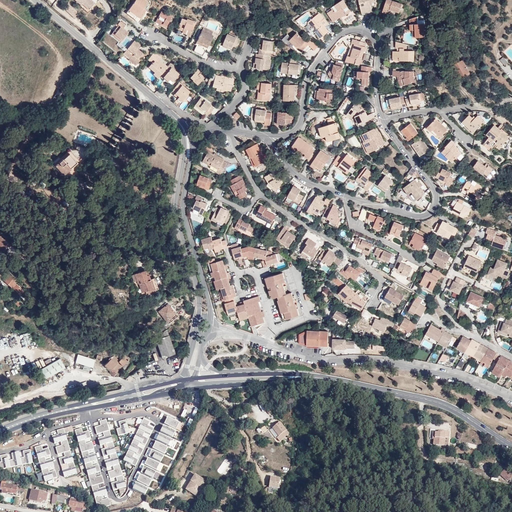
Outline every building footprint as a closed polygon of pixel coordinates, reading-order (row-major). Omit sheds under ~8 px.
[(76,0),(81,4),(82,3),(90,9),(91,7),(95,3),(91,0),(76,0)] [(147,2),(143,0),(135,0),(126,14),(138,23),(147,12),(143,8),(147,2)] [(351,11),(343,0),(332,8),(333,9),(328,13),(334,22),(339,18),(338,17),(340,16),(341,18),(351,11)] [(375,0),(360,0),(359,0),(362,13),(373,11),(371,5),(371,3),(373,3),(376,2),(375,0)] [(402,4),(390,0),(387,0),(383,12),(389,14),(391,10),(400,13),(402,4)] [(69,13),(73,9),(74,7),(69,3),(64,8),(69,13)] [(82,3),(81,4),(80,5),(89,12),(92,8),(91,7),(90,9),(82,3)] [(78,14),(73,9),(69,13),(74,18),(78,14)] [(161,11),(158,18),(163,21),(162,25),(166,27),(166,26),(169,22),(171,23),(174,18),(161,11)] [(309,23),(313,28),(315,27),(317,30),(315,32),(320,39),(329,32),(321,22),(325,19),(320,13),(309,23)] [(418,24),(418,17),(411,19),(411,31),(414,31),(416,31),(416,38),(424,38),(425,28),(426,28),(426,24),(425,24),(418,24)] [(163,21),(158,18),(153,26),(159,29),(162,25),(163,21)] [(178,29),(183,30),(183,29),(192,32),(195,22),(187,19),(187,20),(182,18),(178,29)] [(118,24),(119,25),(121,27),(115,34),(122,40),(128,33),(123,29),(126,26),(121,21),(118,24)] [(121,27),(119,25),(111,35),(120,43),(122,40),(115,34),(121,27)] [(203,42),(208,45),(214,35),(212,34),(213,31),(204,27),(197,41),(202,43),(203,42)] [(297,47),(302,52),(309,45),(315,50),(318,47),(309,38),(306,41),(297,33),(290,40),(297,47)] [(241,40),(237,38),(228,34),(224,43),(233,47),(234,46),(237,48),(241,40)] [(124,47),(131,40),(127,36),(120,44),(124,47)] [(356,59),(355,64),(362,65),(364,61),(362,60),(357,59),(358,57),(363,58),(365,51),(366,52),(368,47),(362,46),(363,42),(353,39),(352,43),(357,45),(356,48),(354,47),(351,57),(356,59)] [(135,40),(124,53),(130,58),(130,57),(134,61),(133,63),(136,65),(140,60),(138,59),(143,54),(137,49),(140,46),(135,40)] [(264,40),(262,55),(271,56),(271,51),(272,52),(274,42),(264,40)] [(407,44),(396,42),(396,48),(398,48),(398,51),(394,51),(393,59),(400,59),(400,61),(414,61),(414,51),(405,51),(405,49),(407,49),(407,44)] [(206,50),(197,46),(194,51),(203,55),(206,50)] [(153,54),(148,59),(152,63),(149,67),(155,72),(159,76),(161,74),(167,67),(159,60),(161,57),(153,54)] [(259,54),(257,54),(256,58),(258,58),(257,64),(254,64),(253,68),(270,71),(271,60),(270,60),(271,56),(262,55),(259,54)] [(465,75),(470,73),(463,60),(460,62),(458,57),(449,61),(459,79),(465,76),(465,75)] [(298,64),(299,60),(290,59),(290,63),(282,63),(281,73),(298,75),(299,70),(300,65),(298,64)] [(339,81),(343,67),(336,65),(335,64),(333,72),(329,73),(332,79),(339,81)] [(371,72),(372,68),(362,65),(361,71),(354,71),(354,77),(363,78),(363,85),(368,85),(369,72),(371,72)] [(167,67),(161,74),(164,77),(163,77),(169,81),(170,79),(173,82),(179,74),(172,67),(170,69),(167,67)] [(198,69),(190,77),(193,80),(193,81),(197,85),(203,78),(203,77),(205,74),(201,71),(201,72),(198,69)] [(414,71),(393,71),(393,76),(398,76),(400,76),(400,80),(398,80),(400,86),(416,82),(414,76),(414,71)] [(210,79),(208,84),(212,85),(212,86),(217,87),(221,89),(221,90),(227,92),(228,90),(231,91),(234,79),(222,76),(221,76),(216,75),(214,80),(210,79)] [(180,82),(173,90),(176,93),(183,100),(185,98),(188,94),(190,92),(180,82)] [(272,84),(258,83),(257,90),(259,90),(257,100),(270,101),(272,84)] [(295,85),(285,85),(284,101),(294,101),(295,85)] [(327,101),(327,102),(332,103),(334,90),(319,89),(319,91),(316,91),(315,99),(320,100),(327,101)] [(183,100),(176,93),(174,94),(182,101),(183,100)] [(410,98),(406,99),(409,106),(412,106),(412,105),(416,104),(421,103),(421,101),(419,94),(410,95),(410,98)] [(200,107),(204,109),(206,111),(205,113),(208,116),(213,109),(210,107),(211,105),(201,97),(195,105),(199,108),(200,107)] [(409,106),(406,99),(401,100),(400,97),(390,99),(392,108),(399,107),(398,106),(402,105),(402,108),(409,106)] [(346,98),(340,107),(345,111),(351,102),(346,98)] [(375,117),(373,113),(368,115),(366,112),(355,104),(347,115),(351,119),(353,117),(357,125),(375,117)] [(252,117),(255,118),(255,119),(265,120),(267,110),(253,108),(252,117)] [(278,122),(286,123),(291,123),(291,119),(293,119),(294,113),(279,112),(278,122)] [(474,119),(473,118),(470,115),(463,122),(473,132),(484,121),(478,115),(476,118),(474,119)] [(434,130),(441,137),(448,130),(437,119),(429,126),(428,125),(426,127),(431,132),(434,130)] [(323,132),(320,133),(322,138),(326,137),(327,142),(340,138),(336,123),(321,127),(323,132)] [(401,131),(409,141),(419,133),(411,124),(401,131)] [(509,137),(495,125),(487,134),(490,137),(483,145),(490,151),(496,143),(501,147),(509,137)] [(366,141),(364,142),(364,143),(369,153),(379,148),(378,146),(385,143),(380,132),(379,133),(377,128),(363,134),(366,141)] [(439,139),(441,137),(434,130),(431,132),(439,139)] [(354,135),(348,139),(353,148),(360,144),(354,135)] [(309,159),(313,153),(315,151),(311,148),(312,146),(298,137),(292,148),(298,152),(299,151),(305,155),(304,157),(309,159)] [(421,138),(412,145),(421,156),(430,150),(421,138)] [(456,144),(452,140),(446,147),(446,148),(444,150),(448,154),(446,155),(453,161),(457,157),(458,157),(462,153),(459,150),(460,149),(455,145),(456,144)] [(261,153),(257,145),(247,150),(249,154),(247,155),(251,162),(252,162),(254,161),(256,166),(267,161),(262,153),(261,153)] [(309,159),(308,160),(312,163),(311,165),(320,172),(330,157),(321,150),(317,156),(313,153),(309,159)] [(70,154),(77,163),(79,161),(70,151),(53,165),(62,176),(64,175),(56,165),(63,159),(63,160),(70,154)] [(219,169),(223,172),(228,164),(224,161),(224,160),(214,154),(213,155),(208,152),(203,161),(210,166),(211,165),(218,170),(219,169)] [(70,168),(77,163),(70,154),(63,160),(63,159),(56,165),(64,175),(72,169),(70,168)] [(338,156),(333,163),(347,173),(356,161),(347,155),(344,159),(338,156)] [(492,169),(488,166),(487,168),(485,166),(478,161),(474,167),(483,173),(487,176),(492,169)] [(226,168),(228,173),(236,168),(234,164),(226,168)] [(220,176),(223,172),(219,169),(218,170),(211,165),(210,166),(210,167),(217,171),(216,173),(220,176)] [(440,178),(451,184),(454,179),(449,177),(451,173),(437,166),(434,173),(437,175),(436,176),(440,178)] [(333,177),(344,184),(348,176),(337,169),(333,177)] [(367,191),(373,183),(370,180),(374,175),(367,169),(361,178),(367,183),(365,186),(364,188),(367,191)] [(410,169),(408,174),(415,177),(418,171),(410,169)] [(270,182),(277,189),(286,178),(283,175),(282,177),(280,175),(277,170),(265,177),(268,183),(270,182)] [(206,187),(205,189),(209,190),(211,182),(208,181),(209,178),(200,175),(197,184),(206,187)] [(240,175),(235,178),(237,183),(233,185),(232,185),(235,192),(234,192),(236,196),(238,195),(240,199),(247,195),(245,192),(243,188),(245,187),(246,186),(240,175)] [(393,181),(386,176),(379,185),(386,191),(393,181)] [(358,181),(365,186),(367,183),(361,178),(358,181)] [(450,187),(451,184),(440,178),(439,179),(441,183),(450,187)] [(415,180),(404,188),(409,195),(412,192),(417,199),(425,193),(415,180)] [(275,192),(277,189),(270,182),(268,183),(267,185),(275,192)] [(482,187),(477,184),(475,187),(472,185),(467,182),(464,187),(462,185),(459,190),(474,199),(475,199),(479,201),(482,196),(479,193),(480,190),(482,187)] [(299,194),(301,190),(294,186),(289,195),(296,199),(295,201),(299,204),(303,197),(299,194)] [(197,200),(193,208),(200,211),(198,214),(202,216),(207,204),(201,202),(203,198),(197,196),(195,200),(197,200)] [(328,205),(332,199),(328,197),(324,203),(318,199),(318,200),(315,198),(309,209),(317,215),(325,204),(328,205)] [(471,209),(457,202),(452,211),(463,217),(465,213),(469,215),(471,209)] [(338,207),(334,205),(328,218),(331,220),(330,221),(337,224),(340,218),(339,217),(341,212),(338,211),(339,209),(337,208),(338,207)] [(266,208),(262,206),(256,216),(272,224),(276,216),(267,211),(268,210),(266,208)] [(229,212),(224,209),(224,211),(221,209),(218,208),(211,220),(216,222),(218,219),(224,223),(229,212)] [(362,209),(358,219),(363,221),(368,211),(362,209)] [(385,219),(378,216),(378,217),(371,214),(369,219),(376,222),(373,228),(380,231),(385,219)] [(238,225),(237,224),(235,228),(239,230),(240,228),(247,232),(247,230),(252,232),(255,227),(240,219),(238,223),(239,223),(238,225)] [(458,229),(443,221),(441,225),(438,223),(434,229),(438,231),(444,235),(450,238),(452,234),(455,236),(458,229)] [(395,233),(395,235),(399,237),(404,226),(395,222),(391,231),(395,233)] [(287,232),(288,231),(290,228),(286,225),(277,238),(280,241),(285,244),(286,242),(291,245),(296,237),(290,232),(289,234),(287,232)] [(500,242),(501,237),(493,234),(493,233),(488,232),(486,238),(500,242)] [(414,244),(413,247),(420,250),(421,248),(422,249),(425,245),(426,245),(428,240),(415,233),(410,242),(414,244)] [(9,243),(0,236),(0,249),(2,251),(9,243)] [(214,248),(212,241),(211,237),(202,240),(204,249),(205,249),(209,248),(209,250),(214,248)] [(363,252),(369,255),(374,244),(357,237),(355,242),(358,244),(357,246),(364,249),(363,252)] [(314,248),(315,247),(317,244),(309,238),(304,246),(305,247),(301,253),(307,257),(309,256),(312,259),(318,251),(315,249),(314,248)] [(224,248),(224,249),(227,248),(225,240),(222,242),(221,239),(212,241),(214,248),(215,250),(224,248)] [(237,244),(231,245),(235,259),(243,256),(241,249),(240,247),(238,247),(237,244)] [(249,247),(241,249),(243,256),(244,258),(244,260),(248,259),(247,256),(249,256),(254,257),(256,249),(249,247)] [(381,258),(386,260),(389,262),(393,254),(377,248),(375,254),(378,255),(381,257),(381,258)] [(265,259),(268,251),(256,249),(254,257),(258,258),(265,259)] [(337,256),(337,255),(329,250),(327,253),(324,251),(320,257),(323,259),(322,261),(326,263),(330,266),(333,261),(337,256)] [(438,263),(445,267),(450,257),(437,250),(432,260),(438,263)] [(267,267),(271,266),(271,264),(278,262),(276,254),(272,255),(272,252),(268,251),(265,259),(266,260),(267,267)] [(465,266),(471,269),(478,272),(483,262),(470,256),(465,266)] [(499,275),(507,278),(511,270),(506,268),(508,263),(499,259),(495,268),(492,267),(491,269),(490,269),(488,274),(498,278),(499,275)] [(211,264),(213,272),(226,269),(227,268),(227,264),(224,265),(223,261),(215,263),(211,264)] [(402,273),(405,274),(409,276),(413,268),(401,263),(398,270),(402,272),(402,273)] [(346,270),(343,268),(340,273),(348,279),(350,277),(356,281),(361,274),(363,274),(365,271),(358,266),(355,270),(350,266),(346,270)] [(215,277),(216,281),(230,277),(229,273),(227,273),(226,269),(213,272),(211,273),(212,278),(215,277)] [(420,284),(429,289),(429,287),(433,289),(439,278),(439,279),(442,274),(434,269),(431,274),(427,272),(421,282),(420,284)] [(147,270),(135,274),(139,283),(143,294),(158,289),(154,278),(150,280),(147,270)] [(9,273),(3,279),(21,295),(24,292),(22,290),(23,290),(14,282),(16,279),(9,273)] [(275,275),(265,278),(268,287),(271,287),(271,290),(269,290),(270,295),(272,295),(273,298),(275,297),(278,297),(279,300),(278,300),(282,313),(284,312),(286,319),(300,315),(297,308),(296,304),(298,304),(297,302),(297,300),(296,301),(294,301),(293,296),(292,293),(286,294),(285,291),(284,286),(286,286),(287,286),(283,273),(275,275)] [(345,298),(349,302),(362,309),(366,302),(336,276),(332,280),(341,288),(339,290),(340,292),(338,295),(343,300),(345,298)] [(214,281),(216,290),(221,289),(231,286),(229,281),(231,280),(230,277),(216,281),(214,281)] [(453,285),(452,286),(451,289),(460,293),(465,281),(458,277),(455,282),(451,279),(448,283),(453,285)] [(222,292),(224,300),(233,298),(236,297),(235,293),(234,289),(232,289),(231,286),(221,289),(222,292)] [(384,300),(399,306),(405,294),(389,288),(384,300)] [(366,302),(368,299),(359,291),(357,294),(366,302)] [(477,306),(480,307),(481,303),(484,298),(471,292),(467,301),(468,301),(477,306)] [(253,320),(255,326),(264,323),(263,318),(262,312),(258,302),(257,297),(244,301),(244,302),(249,318),(250,321),(253,320)] [(233,298),(224,300),(225,303),(225,304),(228,314),(237,311),(236,307),(233,298)] [(421,316),(426,308),(420,304),(414,301),(410,310),(415,312),(421,316)] [(238,314),(240,320),(249,318),(244,302),(240,303),(241,305),(236,307),(237,311),(238,314)] [(170,317),(174,314),(167,305),(166,304),(160,309),(161,310),(159,312),(166,321),(171,318),(170,317)] [(332,319),(344,325),(348,317),(336,311),(332,319)] [(177,317),(174,314),(170,317),(171,318),(166,321),(169,324),(177,317)] [(381,320),(374,318),(372,329),(385,332),(389,319),(382,317),(381,320)] [(417,325),(405,318),(400,327),(410,332),(413,327),(415,328),(417,325)] [(506,333),(505,335),(511,337),(511,321),(506,320),(505,324),(504,323),(501,331),(506,333)] [(431,325),(429,329),(426,334),(439,341),(445,330),(442,328),(441,330),(431,325)] [(157,343),(160,352),(173,348),(167,330),(166,330),(165,330),(157,339),(156,340),(157,343)] [(299,344),(308,344),(309,330),(299,334),(299,344)] [(329,332),(309,330),(308,344),(328,346),(329,332)] [(445,331),(439,341),(438,343),(446,348),(453,336),(449,334),(448,335),(447,335),(448,333),(445,331)] [(146,341),(150,346),(152,347),(157,343),(156,340),(157,339),(154,335),(146,341)] [(471,342),(463,337),(457,348),(465,352),(466,351),(471,342)] [(333,339),(333,349),(343,349),(343,348),(345,348),(354,348),(355,341),(346,341),(346,340),(333,339)] [(480,344),(472,340),(471,342),(466,351),(470,353),(474,355),(480,344)] [(488,349),(480,344),(474,355),(482,360),(488,349)] [(488,349),(482,360),(482,361),(485,363),(490,366),(497,354),(488,349)] [(78,355),(75,367),(92,371),(95,359),(78,355)] [(114,356),(105,365),(111,372),(110,373),(114,377),(117,374),(117,372),(129,360),(125,356),(119,361),(114,356)] [(39,369),(45,365),(42,358),(35,362),(39,369)] [(504,361),(500,358),(498,361),(493,370),(501,375),(502,373),(509,361),(506,358),(504,361)] [(60,359),(38,371),(42,380),(65,367),(60,359)] [(511,362),(509,361),(502,373),(507,375),(510,377),(511,375),(511,362)] [(157,362),(149,363),(150,370),(158,369),(157,362)] [(180,422),(168,416),(133,491),(144,497),(180,422)] [(134,417),(129,421),(133,427),(139,424),(134,417)] [(150,422),(143,419),(124,462),(135,467),(138,460),(133,458),(134,454),(140,456),(143,450),(138,447),(140,443),(145,446),(148,439),(143,437),(144,433),(150,436),(153,429),(148,426),(150,422)] [(106,420),(99,422),(101,426),(95,428),(97,435),(103,433),(104,437),(98,439),(100,446),(106,445),(107,449),(102,450),(103,457),(109,455),(111,460),(105,461),(107,469),(113,467),(114,471),(108,472),(110,479),(116,477),(117,482),(112,483),(114,490),(126,487),(106,420)] [(126,421),(119,423),(120,429),(116,430),(118,436),(130,433),(126,421)] [(280,436),(287,430),(280,422),(275,425),(278,428),(275,430),(280,436)] [(72,427),(57,432),(58,436),(52,437),(54,445),(60,443),(62,447),(56,448),(58,455),(64,454),(65,458),(59,460),(61,467),(67,465),(68,469),(62,471),(64,478),(77,475),(67,439),(71,438),(70,434),(74,433),(72,427)] [(81,430),(75,431),(98,508),(111,505),(108,498),(102,500),(101,496),(107,494),(105,487),(99,489),(98,484),(104,483),(102,476),(96,478),(95,474),(101,472),(99,465),(93,467),(92,464),(98,462),(95,454),(89,456),(88,451),(94,450),(92,443),(86,445),(85,440),(90,439),(88,432),(83,434),(81,430)] [(435,432),(434,439),(434,445),(445,445),(445,437),(449,437),(450,432),(438,431),(438,432),(435,432)] [(41,446),(35,448),(45,481),(57,478),(55,470),(49,472),(48,468),(54,466),(52,459),(46,461),(45,457),(51,455),(49,448),(43,450),(41,446)] [(0,469),(33,463),(30,450),(23,451),(24,457),(20,458),(19,452),(12,454),(13,460),(9,460),(8,454),(0,456),(2,462),(0,462),(0,469)] [(507,480),(510,475),(504,469),(500,474),(507,480)] [(191,481),(186,489),(197,496),(199,492),(202,488),(206,481),(195,474),(193,478),(195,479),(193,482),(191,481)] [(268,488),(279,490),(281,479),(270,477),(268,488)] [(25,492),(25,486),(18,485),(18,486),(6,484),(6,481),(2,481),(1,490),(3,490),(2,493),(8,494),(8,493),(12,494),(12,493),(17,494),(17,490),(25,492)] [(31,500),(44,503),(44,501),(47,501),(49,494),(32,490),(31,500)] [(58,496),(57,503),(65,505),(66,498),(58,496)] [(207,498),(202,506),(206,509),(211,502),(210,502),(211,500),(207,498)] [(84,510),(88,511),(87,503),(71,500),(69,507),(76,508),(84,510)]
